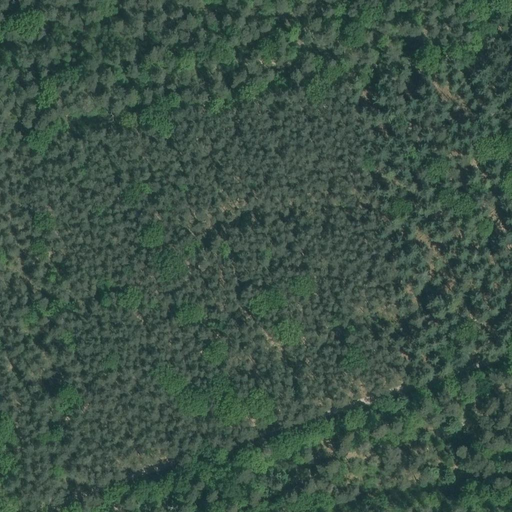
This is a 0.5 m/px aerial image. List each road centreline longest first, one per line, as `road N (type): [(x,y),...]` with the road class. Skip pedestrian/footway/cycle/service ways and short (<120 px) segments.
road 1 (track): [(39,511),(511,357)]
road 2 (track): [(470,0),(511,193)]
